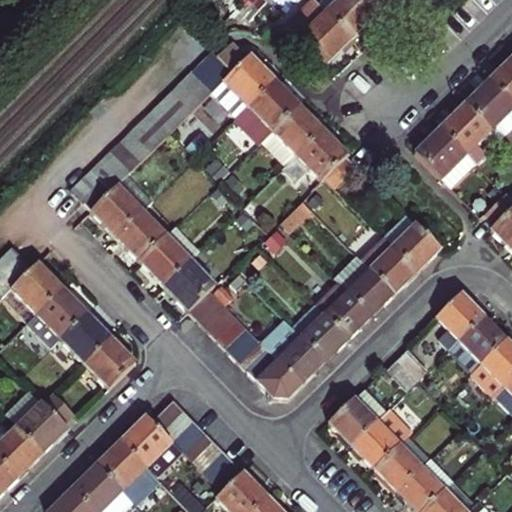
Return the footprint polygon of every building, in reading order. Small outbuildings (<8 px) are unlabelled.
[(359,0),(325,0),(318,8),(353,44),(378,19),(359,0)] [(359,0),(378,19),(397,0),(359,0)] [(328,69),(353,44),(318,8),(314,5),(286,32),(296,36),(301,41),(328,69)] [(218,59),(234,75),(248,61),(232,46),(218,59)] [(223,85),(234,75),(218,59),(213,54),(202,64),(223,85)] [(212,96),(211,97),(237,124),(276,86),(249,60),(248,61),(234,75),(223,85),(212,96)] [(511,106),(511,61),(489,83),(511,106)] [(223,85),(202,64),(191,75),(212,96),(223,85)] [(212,96),(191,75),(181,85),(202,106),(211,97),(212,96)] [(511,115),(511,106),(489,83),(465,107),(493,135),(511,115)] [(202,106),(181,85),(171,94),(192,116),(202,106)] [(237,124),(261,148),(299,110),(276,86),(237,124)] [(182,126),(192,116),(171,94),(160,105),(182,126)] [(182,126),(160,105),(150,115),(171,136),(182,126)] [(479,148),(493,135),(465,107),(440,132),(476,168),(476,169),(488,157),(479,148)] [(323,134),(299,110),(261,148),(274,161),(285,172),(323,134)] [(171,136),(150,115),(140,125),(161,147),(170,137),(171,136)] [(501,144),(511,133),(511,115),(493,135),(501,144)] [(161,147),(140,125),(131,134),(151,156),(161,147)] [(451,193),(476,168),(440,132),(415,157),(451,193)] [(151,156),(131,134),(120,144),(141,166),(151,156)] [(348,159),(323,134),(285,172),(295,183),(308,171),(322,185),(324,182),(335,192),(356,172),(346,161),(348,159)] [(141,166),(120,144),(111,154),(132,175),(141,166)] [(132,175),(111,154),(101,163),(122,185),(126,180),(132,175)] [(122,185),(101,163),(90,174),(101,185),(111,195),(122,185)] [(80,205),(101,185),(90,174),(69,194),(80,205)] [(152,206),(126,180),(122,185),(111,195),(90,216),(116,242),(144,214),(152,206)] [(90,216),(111,195),(101,185),(80,205),(90,216)] [(511,253),(511,204),(505,198),(485,219),(496,230),(492,234),(511,253)] [(312,213),(302,204),(280,226),(289,236),(312,213)] [(144,214),(116,242),(140,266),(168,239),(144,214)] [(419,277),(443,254),(408,219),(384,242),(392,250),(419,277)] [(140,266),(164,291),(192,263),(201,255),(176,230),(168,239),(140,266)] [(289,248),(277,237),(266,248),(278,260),(289,248)] [(362,264),(370,272),(392,250),(384,242),(362,264)] [(0,263),(0,281),(1,283),(23,261),(13,250),(0,263)] [(370,272),(397,299),(419,277),(392,250),(370,272)] [(339,286),(362,264),(358,260),(335,282),(339,286)] [(1,283),(11,293),(34,271),(23,261),(1,283)] [(189,316),(210,295),(217,289),(192,263),(164,291),(189,316)] [(339,286),(347,294),(370,272),(362,264),(339,286)] [(11,293),(36,319),(65,291),(40,266),(34,271),(11,293)] [(373,322),(397,299),(370,272),(347,294),(373,322)] [(1,283),(0,281),(0,300),(2,303),(4,301),(11,293),(1,283)] [(350,344),(373,322),(347,294),(339,286),(315,309),(323,317),(350,344)] [(89,315),(65,291),(36,319),(28,326),(52,350),(60,343),(89,315)] [(28,326),(36,319),(11,293),(4,301),(28,326)] [(189,316),(199,326),(220,305),(210,295),(189,316)] [(436,345),(448,357),(484,321),(460,297),(435,322),(447,335),(436,345)] [(199,326),(210,337),(231,316),(220,305),(199,326)] [(301,339),(323,317),(315,309),(293,331),(301,339)] [(89,315),(60,343),(85,368),(113,341),(89,315)] [(220,347),(241,327),(231,316),(210,337),(220,347)] [(301,339),(327,366),(350,344),(323,317),(301,339)] [(507,345),(484,321),(448,357),(471,380),(507,345)] [(275,403),(290,402),(327,366),(301,339),(293,331),(285,323),(261,347),(271,357),(280,366),(290,376),(268,396),(275,403)] [(230,357),(251,337),(241,327),(220,347),(230,357)] [(230,357),(240,367),(261,347),(251,337),(230,357)] [(138,365),(113,341),(85,368),(109,393),(138,365)] [(511,383),(511,350),(507,345),(471,380),(493,402),(511,383)] [(240,367),(249,377),(271,357),(261,347),(240,367)] [(428,375),(408,354),(398,364),(418,385),(428,375)] [(249,377),(259,387),(280,366),(271,357),(249,377)] [(398,364),(388,373),(408,395),(418,385),(398,364)] [(268,396),(290,376),(280,366),(259,387),(268,396)] [(511,383),(493,402),(511,422),(511,383)] [(352,451),(387,416),(364,392),(328,427),(352,451)] [(15,431),(40,406),(29,395),(4,420),(15,431)] [(15,431),(43,459),(68,434),(64,429),(75,418),(55,397),(43,409),(40,406),(15,431)] [(152,425),(162,436),(183,415),(173,405),(152,425)] [(387,416),(352,451),(375,474),(402,447),(414,436),(391,412),(387,416)] [(172,446),(193,425),(183,415),(162,436),(172,446)] [(152,425),(146,419),(121,443),(159,481),(183,456),(172,446),(162,436),(152,425)] [(172,446),(183,456),(203,436),(193,425),(172,446)] [(0,445),(0,466),(17,484),(43,459),(15,431),(0,445)] [(183,456),(193,466),(213,446),(203,436),(183,456)] [(161,482),(159,481),(121,443),(96,468),(136,507),(161,482)] [(193,466),(203,476),(224,456),(213,446),(193,466)] [(424,469),(402,447),(375,474),(397,496),(424,469)] [(203,476),(213,486),(233,466),(224,456),(203,476)] [(424,469),(397,496),(412,511),(428,511),(456,485),(432,461),(424,469)] [(0,500),(17,484),(0,466),(0,500)] [(223,496),(243,476),(233,466),(213,486),(223,496)] [(70,493),(90,511),(131,511),(136,507),(96,468),(70,493)] [(219,511),(257,511),(268,502),(243,476),(223,496),(213,505),(219,511)] [(456,485),(428,511),(473,511),(478,508),(456,485)] [(90,511),(70,493),(50,511),(90,511)] [(186,507),(190,511),(201,511),(205,509),(195,499),(186,507)] [(278,511),(268,502),(257,511),(278,511)]
